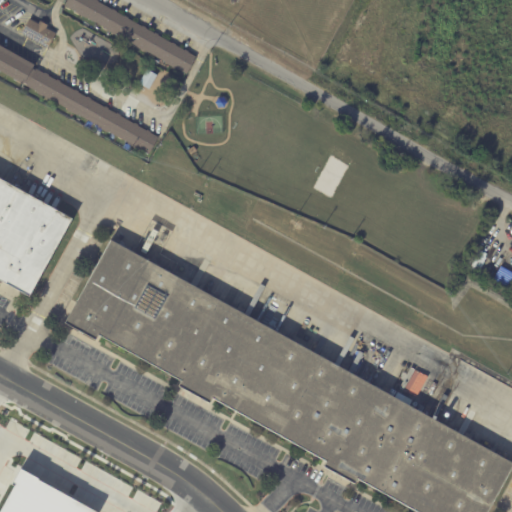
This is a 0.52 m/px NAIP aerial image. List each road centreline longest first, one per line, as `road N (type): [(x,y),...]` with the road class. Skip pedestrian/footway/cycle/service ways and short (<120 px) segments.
road 1 (residential): [(152,0),(511,199)]
road 2 (residential): [(0,370),(155,458),(223,511)]
